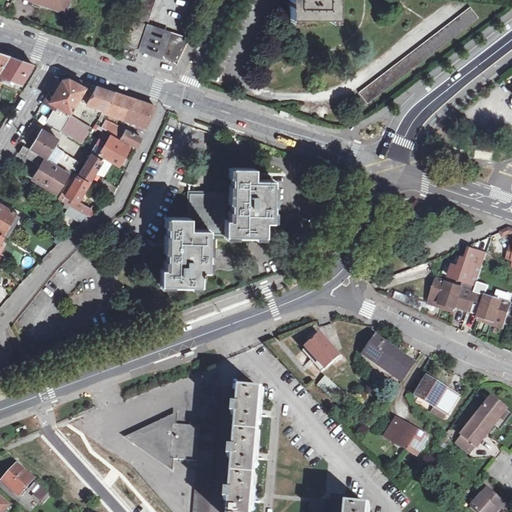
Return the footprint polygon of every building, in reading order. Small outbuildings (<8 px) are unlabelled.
[(21,0),(66,13),(69,0),(21,0)] [(137,0),(132,18),(147,23),(153,0),(137,0)] [(288,0),(289,16),(336,16),(335,0),(288,0)] [(464,13),(354,100),(363,111),(473,23),(464,13)] [(147,23),(132,18),(124,45),(135,49),(141,45),(147,23)] [(172,31),(147,23),(141,45),(139,51),(163,60),(166,53),(172,31)] [(166,58),(178,62),(181,58),(191,36),(172,31),(166,53),(166,58)] [(0,70),(8,57),(0,54),(0,70)] [(0,70),(0,76),(3,78),(10,80),(9,82),(11,83),(13,81),(20,84),(31,65),(8,57),(0,70)] [(59,131),(84,89),(67,80),(61,82),(48,103),(55,108),(46,124),(59,131)] [(85,104),(102,110),(105,106),(113,93),(95,86),(91,93),(85,104)] [(85,104),(91,93),(89,91),(82,103),(85,104)] [(116,118),(124,121),(133,99),(113,93),(105,106),(102,110),(100,114),(94,125),(115,137),(119,130),(104,122),(102,124),(99,122),(105,114),(113,117),(113,119),(116,120),(116,118)] [(133,99),(124,121),(134,124),(133,127),(136,128),(137,126),(144,129),(154,106),(133,99)] [(60,131),(79,143),(90,127),(70,116),(60,131)] [(34,140),(40,130),(35,128),(29,138),(34,140)] [(71,175),(73,173),(79,162),(54,149),(58,142),(40,130),(34,140),(29,148),(46,159),(45,160),(71,175)] [(119,130),(115,137),(116,138),(135,149),(139,139),(120,130),(119,130)] [(98,154),(117,165),(128,147),(108,136),(98,154)] [(36,164),(39,157),(22,147),(18,153),(36,164)] [(100,175),(107,162),(101,159),(100,161),(90,155),(79,174),(89,180),(92,174),(94,176),(100,175)] [(66,175),(44,161),(34,178),(56,192),(66,175)] [(157,265),(156,281),(198,282),(199,275),(201,275),(201,270),(205,270),(206,233),(263,234),(264,221),(271,221),(271,180),(254,179),(253,168),(232,168),(231,194),(188,193),(187,213),(164,212),(162,265),(157,265)] [(73,173),(71,175),(61,194),(65,196),(61,202),(69,206),(85,216),(90,210),(75,201),(87,183),(76,177),(77,176),(73,173)] [(0,205),(0,233),(2,234),(7,227),(10,229),(12,225),(9,223),(14,214),(0,205)] [(64,213),(79,222),(85,216),(69,206),(64,213)] [(7,227),(2,234),(8,238),(15,227),(12,225),(10,229),(7,227)] [(460,282),(478,288),(482,276),(464,270),(460,282)] [(431,301),(457,311),(458,309),(470,313),(477,293),(439,280),(431,301)] [(481,317),(481,318),(505,327),(511,308),(511,305),(477,293),(470,313),(481,317)] [(457,311),(431,301),(430,305),(456,313),(457,311)] [(505,327),(481,318),(479,321),(504,331),(505,327)] [(322,373),(333,362),(337,358),(339,356),(334,350),(320,336),(303,353),(311,362),(313,364),(322,373)] [(364,354),(404,379),(415,362),(380,340),(381,339),(378,336),(376,338),(375,337),(364,354)] [(427,378),(417,395),(448,414),(459,397),(427,378)] [(344,400),(325,382),(321,387),(339,404),(344,400)] [(200,396),(197,426),(194,460),(188,511),(203,511),(215,397),(210,397),(211,388),(200,387),(199,396),(200,396)] [(224,511),(249,511),(250,500),(258,500),(258,494),(251,494),(254,457),(262,457),(262,450),(255,449),(258,411),(265,412),(266,405),(259,404),(260,390),(236,388),(235,402),(230,401),(229,418),(233,419),(231,444),(226,443),(225,460),(230,460),(228,486),(222,486),(221,502),(226,502),(224,511)] [(492,397),(462,435),(476,447),(498,418),(505,409),(506,408),(492,397)] [(510,413),(505,409),(498,418),(503,422),(510,413)] [(194,460),(197,426),(176,424),(177,412),(122,437),(171,469),(172,459),(194,460)] [(398,420),(386,438),(418,457),(429,439),(398,420)] [(476,447),(462,435),(454,445),(469,456),(476,447)] [(28,468),(19,461),(13,469),(11,467),(7,471),(9,474),(3,480),(21,495),(35,479),(26,470),(28,468)] [(41,500),(50,488),(45,484),(36,495),(41,500)] [(55,492),(50,488),(41,500),(45,503),(55,492)] [(500,511),(507,504),(489,489),(473,509),(475,511),(500,511)] [(0,511),(5,511),(13,505),(0,493),(0,511)] [(322,511),(323,503),(308,502),(307,511),(322,511)]
